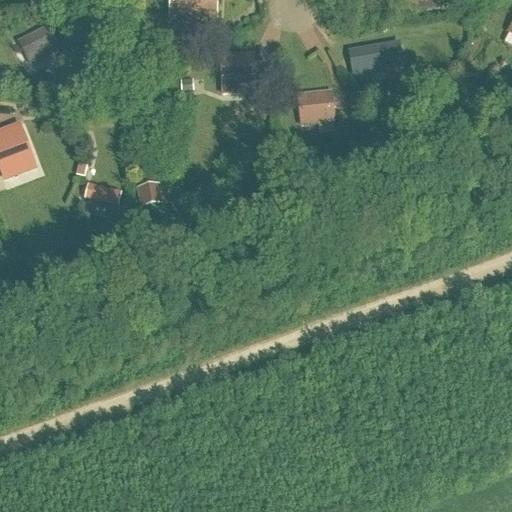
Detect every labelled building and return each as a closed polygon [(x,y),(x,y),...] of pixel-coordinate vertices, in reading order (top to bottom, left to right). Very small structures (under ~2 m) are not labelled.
[(170,0),(170,21),(184,22),(184,19),(202,20),(202,13),(208,13),(208,20),(215,21),(215,0),(170,0)] [(20,45),(31,69),(44,62),(42,60),(59,52),(48,31),(20,45)] [(367,52),(350,55),(354,79),(372,76),(371,75),(383,72),(384,73),(402,70),(398,47),(367,52)] [(237,97),(236,87),(254,86),(253,58),(239,58),(239,63),(221,64),(222,97),(237,97)] [(422,86),(419,73),(409,75),(412,88),(422,86)] [(177,83),(178,96),(191,95),(190,82),(177,83)] [(299,104),(301,126),(314,125),(333,123),(331,100),(299,104)] [(352,138),(360,142),(365,130),(356,126),(352,138)] [(0,135),(0,169),(5,182),(18,177),(14,168),(31,162),(19,129),(0,135)] [(85,188),(82,202),(115,210),(118,196),(85,188)] [(27,260),(26,269),(37,270),(38,261),(27,260)]
